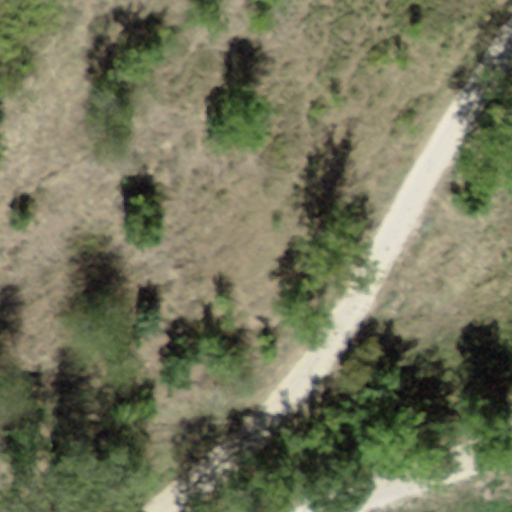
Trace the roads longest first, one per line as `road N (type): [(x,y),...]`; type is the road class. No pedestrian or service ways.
road 1 (track): [(511,30),(330,333),(255,424)]
road 2 (track): [(311,511),(463,447),(511,435)]
road 3 (track): [(255,424),(159,511)]
